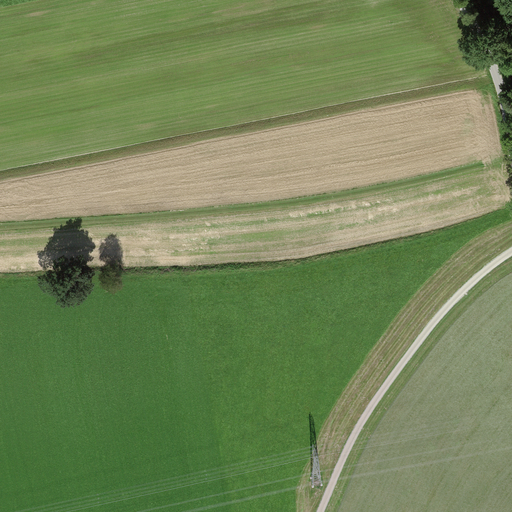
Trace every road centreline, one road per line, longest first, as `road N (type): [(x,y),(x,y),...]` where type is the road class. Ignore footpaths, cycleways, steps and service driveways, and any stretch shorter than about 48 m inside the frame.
road 1 (track): [(327,511),(368,412),(465,288),(511,250)]
road 2 (unclassified): [(462,0),(489,51),(511,134)]
